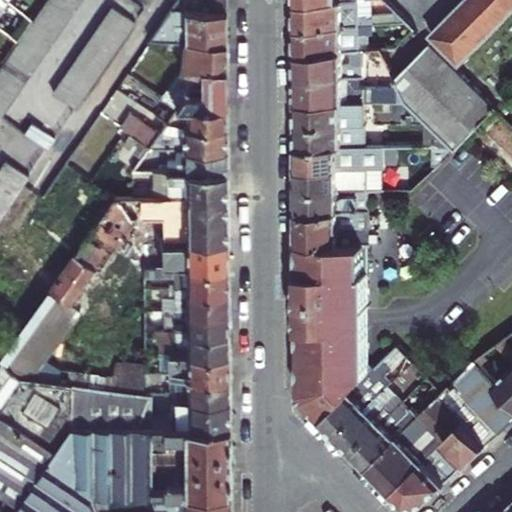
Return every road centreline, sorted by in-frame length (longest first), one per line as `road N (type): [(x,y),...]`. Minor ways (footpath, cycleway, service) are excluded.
road 1 (residential): [(263,408),(260,0)]
road 2 (residential): [(263,408),(370,511)]
